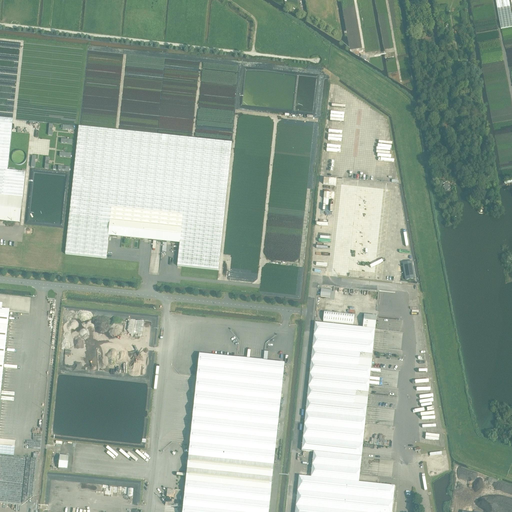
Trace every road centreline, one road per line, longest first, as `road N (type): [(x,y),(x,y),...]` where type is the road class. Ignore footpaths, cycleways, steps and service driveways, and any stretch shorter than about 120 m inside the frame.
road 1 (unclassified): [(0,280),(301,312)]
road 2 (unknown): [(332,280),(346,128),(350,106),(360,108)]
road 3 (unknown): [(361,284),(374,134),(360,108)]
